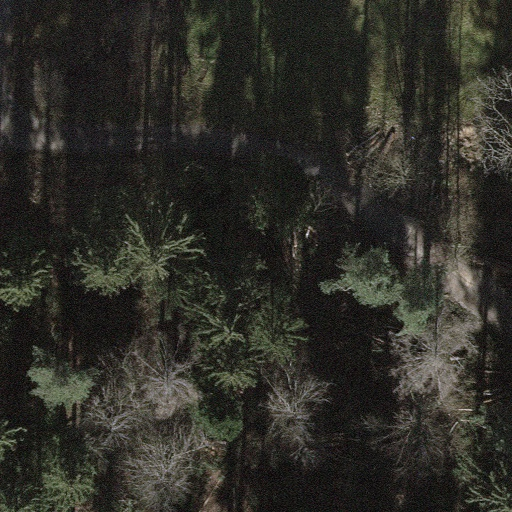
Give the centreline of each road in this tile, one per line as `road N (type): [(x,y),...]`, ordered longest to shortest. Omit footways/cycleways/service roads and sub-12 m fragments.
road 1 (track): [(320,167),(246,141),(0,123)]
road 2 (track): [(511,331),(320,167)]
